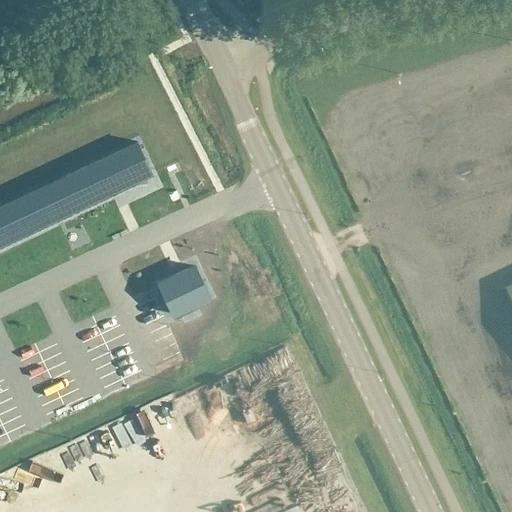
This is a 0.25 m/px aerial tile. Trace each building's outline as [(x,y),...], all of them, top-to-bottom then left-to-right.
[(136,142),(96,161),(110,191),(150,172),(136,142)] [(96,161),(57,179),(71,209),(110,191),(96,161)] [(71,209),(57,179),(18,197),(32,227),(71,209)] [(18,197),(0,205),(0,242),(32,227),(18,197)] [(157,285),(163,298),(171,314),(209,296),(195,267),(176,276),(157,285)] [(88,435),(95,451),(105,447),(98,430),(88,435)] [(15,491),(34,483),(25,461),(6,469),(15,491)]
